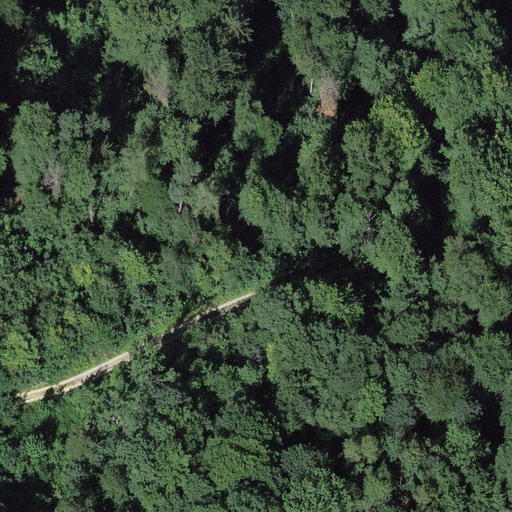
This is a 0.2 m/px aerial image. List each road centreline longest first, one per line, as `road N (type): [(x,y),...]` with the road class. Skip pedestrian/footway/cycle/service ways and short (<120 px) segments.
road 1 (track): [(511,242),(374,260),(257,294),(0,401)]
road 2 (track): [(139,348),(306,412),(511,459)]
road 3 (track): [(374,260),(103,239),(0,242)]
